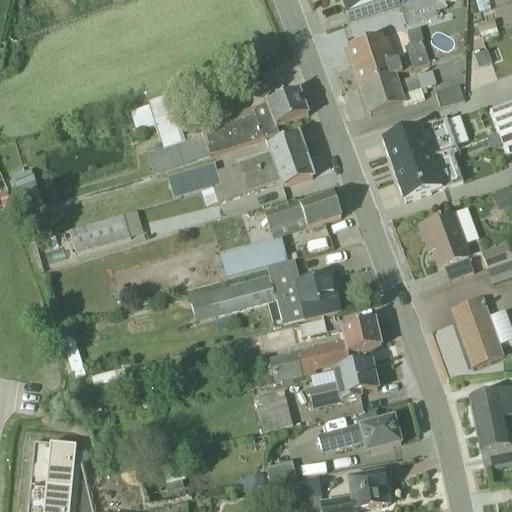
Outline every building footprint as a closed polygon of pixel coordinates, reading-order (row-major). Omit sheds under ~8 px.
[(340,0),(350,28),(399,10),(414,5),(412,0),(340,0)] [(442,0),(429,0),(414,5),(399,10),(406,29),(411,27),(412,30),(437,22),(435,16),(446,12),(442,0)] [(490,11),(485,0),(473,0),(478,15),(490,11)] [(486,27),(471,30),(473,42),(489,39),(486,27)] [(347,50),(360,90),(395,80),(428,69),(421,45),(402,51),(405,62),(394,65),(387,43),(384,44),(382,39),(347,50)] [(397,85),(395,80),(360,90),(370,118),(401,108),(402,110),(422,103),(421,98),(425,96),(424,91),(434,88),(430,76),(417,80),(416,79),(397,85)] [(462,88),(435,97),(440,112),(462,104),(462,88)] [(154,178),(277,138),(274,130),(306,120),(299,97),(234,118),(236,124),(182,141),(168,99),(147,106),(149,111),(129,118),(135,137),(155,130),(160,148),(146,153),(154,178)] [(511,106),(488,115),(497,139),(511,133),(511,106)] [(381,145),(392,176),(456,154),(455,150),(467,146),(458,121),(446,125),(445,123),(381,145)] [(511,133),(497,139),(505,161),(511,158),(511,133)] [(199,196),(304,162),(299,147),(268,158),(214,175),(212,168),(168,183),(175,204),(199,196)] [(458,159),(456,154),(392,176),(403,207),(461,187),(452,161),(458,159)] [(311,183),(304,162),(199,196),(204,211),(277,187),(279,193),(311,183)] [(40,209),(29,170),(5,177),(16,216),(40,209)] [(511,195),(509,190),(489,200),(497,216),(511,207),(511,195)] [(265,273),(287,267),(280,243),(340,226),(333,202),(300,211),(298,207),(262,217),(269,245),(219,259),(226,284),(265,273)] [(135,216),(68,235),(74,257),(141,237),(135,216)] [(470,264),(452,218),(420,230),(437,277),(470,264)] [(505,248),(480,258),(486,272),(511,262),(505,248)] [(287,267),(265,273),(267,280),(189,302),(196,328),(275,306),(281,330),(338,314),(327,277),(299,285),(293,265),(287,267)] [(511,281),(511,278),(509,268),(487,275),(491,288),(511,281)] [(482,303),(451,314),(471,372),(502,361),(482,303)] [(55,329),(70,373),(82,369),(67,325),(55,329)] [(380,349),(374,325),(338,334),(340,346),(268,363),(273,384),(346,367),(343,358),(380,349)] [(376,394),(370,367),(330,376),(333,387),(307,393),(312,412),(359,402),(358,398),(376,394)] [(511,392),(467,402),(479,455),(509,449),(503,421),(511,419),(511,392)] [(290,429),(283,396),(255,403),(262,436),(290,429)] [(361,448),(364,458),(400,448),(393,423),(376,427),(373,418),(356,423),(358,432),(318,442),(322,458),(361,448)] [(90,511),(76,450),(32,447),(25,511),(90,511)] [(180,466),(160,470),(164,487),(184,483),(180,466)] [(290,466),(264,473),(269,489),(294,482),(290,466)] [(262,478),(238,483),(239,493),(264,489),(262,478)] [(382,478),(345,484),(348,502),(319,506),(315,482),(295,485),(298,511),(317,511),(321,511),(320,511),(368,511),(387,509),(384,492),(388,491),(386,480),(383,481),(382,478)]
